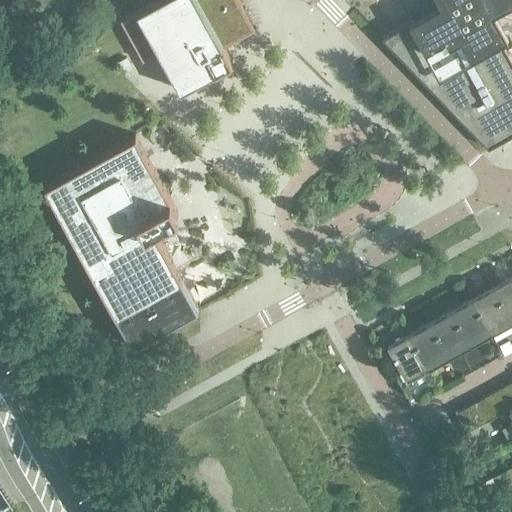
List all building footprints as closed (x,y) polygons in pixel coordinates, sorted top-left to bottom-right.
[(143,60),(159,51),(181,90),(233,61),(224,46),(249,32),(256,28),(239,0),(154,0),(121,19),(143,60)] [(511,1),(511,0),(439,0),(441,3),(382,36),(489,147),(511,133),(511,59),(502,41),(509,37),(495,12),(511,1)] [(44,183),(133,343),(198,307),(153,225),(178,211),(135,133),(44,183)] [(501,281),(495,271),(488,275),(493,285),(501,281)] [(511,274),(501,281),(493,285),(511,318),(511,274)] [(480,293),(474,283),(467,287),(472,297),(480,293)] [(511,318),(493,285),(480,293),(472,297),(492,332),(511,320),(511,318)] [(459,304),(453,295),(446,299),(451,308),(459,304)] [(472,297),(459,304),(451,308),(471,343),(492,332),(472,297)] [(438,316),(432,306),(425,310),(430,320),(438,316)] [(451,308),(438,316),(430,320),(450,355),(471,343),(451,308)] [(417,328),(411,318),(404,322),(409,332),(417,328)] [(430,320),(417,328),(409,332),(429,367),(450,355),(430,320)] [(396,339),(390,329),(383,334),(388,343),(396,339)] [(396,339),(388,343),(388,344),(407,379),(429,367),(409,332),(396,339)] [(511,381),(502,386),(511,403),(511,381)] [(511,406),(511,403),(502,386),(493,391),(504,411),(510,408),(511,406)] [(504,411),(493,391),(484,396),(495,416),(504,411)] [(495,416),(484,396),(475,401),(486,421),(495,416)] [(486,421),(475,401),(466,406),(477,426),(486,421)] [(477,426),(466,406),(458,411),(456,409),(455,409),(465,427),(467,431),(477,426)]
